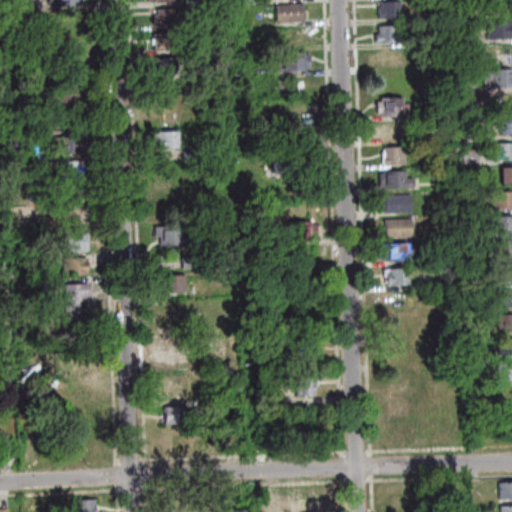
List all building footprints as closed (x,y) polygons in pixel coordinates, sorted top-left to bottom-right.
[(4,11),(4,0),(18,0),(18,10),(4,11)] [(506,0),(507,13),(482,14),(481,0),(506,0)] [(378,2),(397,1),(397,17),(378,17),(378,15),(376,15),(376,8),(378,8),(378,2)] [(301,20),(273,20),(273,3),(300,2),(301,20)] [(154,9),(173,8),(173,25),(151,25),(150,15),(154,15),(154,9)] [(508,37),(485,38),(484,22),(508,21),(508,37)] [(396,25),(396,41),(373,42),(373,34),(375,34),(375,25),(396,25)] [(282,46),(304,46),(304,28),(282,28),(282,46)] [(467,30),(468,44),(454,44),(454,30),(467,30)] [(174,32),(174,49),(151,50),(151,33),(174,32)] [(379,66),(406,66),(406,50),(379,50),(379,66)] [(279,69),(279,52),(302,51),(302,54),(306,54),(307,66),(302,66),(302,68),(279,69)] [(149,57),(172,56),(173,73),(152,73),(152,63),(149,63),(149,57)] [(510,87),(488,87),(487,85),(482,85),(481,69),(509,69),(509,71),(511,71),(511,84),(510,84),(510,87)] [(49,102),(49,94),(55,93),(54,85),(80,84),(81,101),(49,102)] [(377,97),(399,96),(399,104),(404,103),(404,115),(377,115),(377,112),(373,112),(372,101),(377,101),(377,97)] [(10,107),(10,98),(23,97),(24,107),(10,107)] [(282,119),(281,100),(303,99),(303,102),(308,102),(308,115),(303,115),(303,118),(282,119)] [(180,122),(180,105),(154,105),(154,122),(180,122)] [(496,118),(497,134),(510,134),(510,117),(496,118)] [(400,122),(400,138),(380,139),(380,122),(400,122)] [(304,143),(284,143),(283,125),(303,124),(303,128),(308,127),(309,139),(304,140),(304,143)] [(149,131),(176,130),(176,147),(150,148),(149,131)] [(24,148),(9,148),(8,135),(24,134),(24,148)] [(78,135),(79,153),(52,153),(52,136),(78,135)] [(491,142),(492,161),(511,160),(511,141),(491,142)] [(381,147),(400,146),(400,162),(381,163),(381,147)] [(181,149),(196,149),(196,160),(181,160),(181,149)] [(270,173),(270,160),(283,160),(283,155),(306,155),(306,158),(309,158),(309,167),(307,167),(307,171),(285,171),(285,172),(270,173)] [(57,177),(56,161),(79,160),(79,177),(57,177)] [(268,188),(296,188),(296,162),(268,162),(268,188)] [(497,167),(498,183),(511,182),(511,166),(497,167)] [(379,171),(402,171),(402,178),(409,178),(410,187),(379,187),(379,185),(376,185),(376,173),(379,173),(379,171)] [(185,172),(186,189),(156,190),(155,173),(185,172)] [(58,201),(58,185),(80,184),(80,200),(58,201)] [(210,184),(224,184),(224,197),(210,197),(210,184)] [(511,190),(490,191),(491,208),(511,207),(511,190)] [(407,194),(407,211),(381,212),(380,194),(407,194)] [(68,201),(69,218),(90,216),(89,200),(68,201)] [(24,212),(13,212),(12,205),(24,204),(24,212)] [(82,210),(83,225),(59,226),(59,210),(82,210)] [(511,231),(492,232),(492,216),(511,215),(511,231)] [(408,218),(409,235),(383,236),(382,218),(408,218)] [(285,238),(285,221),(308,221),(308,223),(312,223),(312,225),(317,225),(317,235),(308,236),(308,238),(285,238)] [(152,226),(179,225),(179,237),(185,236),(185,243),(157,244),(157,236),(152,236),(152,226)] [(81,250),(63,251),(62,233),(81,233),(85,233),(85,249),(81,249),(81,250)] [(511,256),(491,256),(490,240),(511,240),(511,256)] [(381,243),(403,243),(404,250),(410,250),(411,260),(382,260),(382,258),(378,258),(378,247),(381,247),(381,243)] [(229,268),(221,268),(221,255),(229,255),(229,268)] [(60,275),(59,258),(83,257),(83,274),(60,275)] [(180,268),(180,259),(193,258),(194,267),(180,268)] [(511,280),(490,280),(489,264),(511,263),(511,280)] [(405,268),(406,284),(383,284),(382,276),(380,276),(380,268),(405,268)] [(182,274),(183,292),(160,292),(159,275),(182,274)] [(54,291),(40,292),(39,278),(53,278),(54,291)] [(425,288),(425,278),(438,278),(439,287),(425,288)] [(62,284),(85,283),(85,291),(87,291),(88,299),(77,300),(78,327),(59,328),(59,315),(63,315),(62,284)] [(511,305),(489,306),(489,289),(511,288),(511,305)] [(385,293),(385,310),(408,310),(408,293),(385,293)] [(183,307),(160,307),(160,330),(183,330),(183,307)] [(511,330),(486,331),(486,315),(511,314),(511,330)] [(394,334),(413,334),(413,321),(393,322),(394,334)] [(311,355),(287,356),(287,338),(311,338),(311,355)] [(511,354),(495,354),(495,338),(511,338),(511,354)] [(389,363),(409,363),(409,345),(389,345),(389,363)] [(158,346),(179,346),(179,368),(158,369),(158,346)] [(87,371),(87,350),(63,350),(63,371),(87,371)] [(280,355),(280,366),(265,367),(264,355),(280,355)] [(511,380),(493,380),(492,362),(511,362),(511,380)] [(418,388),(418,371),(391,371),(391,388),(418,388)] [(293,395),(293,374),(310,374),(311,395),(293,395)] [(161,395),(185,395),(185,377),(161,377),(161,395)] [(69,401),(92,401),(92,383),(69,383),(69,401)] [(283,405),(267,405),(266,395),(283,395),(283,405)] [(386,398),(386,415),(411,415),(411,398),(386,398)] [(193,408),(194,422),(161,423),(161,406),(183,406),(183,408),(193,408)] [(284,443),(284,440),(276,440),(276,429),(283,429),(283,421),(300,420),(301,430),(305,430),(305,439),(301,439),(301,443),(284,443)] [(411,426),(393,426),(393,445),(411,445),(411,426)] [(66,449),(90,449),(90,433),(66,433),(66,449)] [(511,498),(495,499),(495,482),(511,481),(511,498)] [(325,493),(307,493),(307,510),(325,510),(325,493)] [(393,511),(414,511),(414,495),(394,495),(393,511)] [(91,511),(68,511),(68,500),(91,499),(91,511)] [(511,511),(511,503),(499,504),(499,511),(511,511)]
